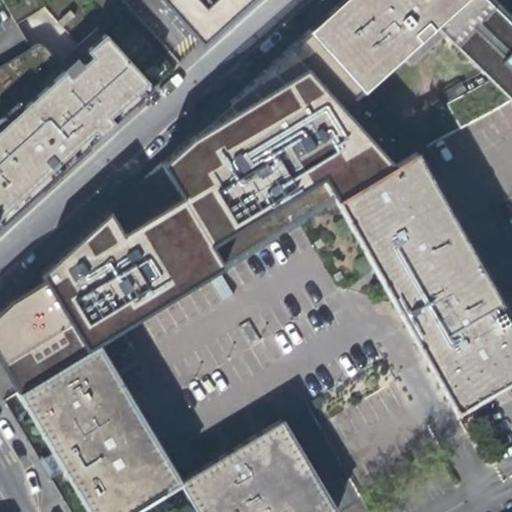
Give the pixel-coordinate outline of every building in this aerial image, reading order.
[(197,0),(220,28),(251,0),(197,0)] [(511,20),(490,0),(344,0),(308,33),(362,94),(433,27),(488,81),(466,93),(459,82),(439,95),(458,130),(493,111),(509,101),(511,103),(511,20)] [(153,86),(99,26),(61,61),(44,43),(0,83),(0,225),(67,165),(138,101),(153,86)] [(362,94),(308,33),(162,164),(182,197),(119,236),(106,215),(65,252),(40,274),(0,308),(0,367),(15,393),(98,344),(334,202),(415,154),(362,94)] [(334,202),(452,412),(511,378),(511,325),(415,154),(334,202)] [(85,511),(133,511),(179,485),(98,344),(15,393),(49,450),(36,456),(41,466),(47,475),(59,468),(85,511)] [(334,511),(283,423),(179,485),(196,511),(334,511)]
